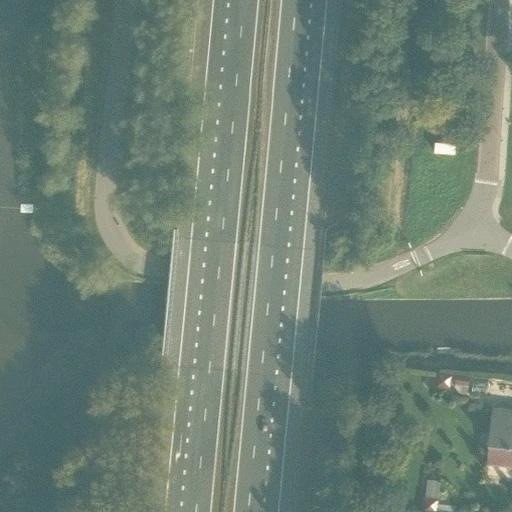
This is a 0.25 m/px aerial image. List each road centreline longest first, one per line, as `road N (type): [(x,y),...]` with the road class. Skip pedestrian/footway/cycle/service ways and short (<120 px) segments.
road 1 (unclassified): [(471,226),(385,273),(330,284),(164,270),(129,253),(111,221),(109,196),(128,0)]
road 2 (motorway): [(249,511),(296,0)]
road 3 (motorway): [(241,0),(196,511)]
road 4 (unclassified): [(471,226),(489,179),(502,0)]
